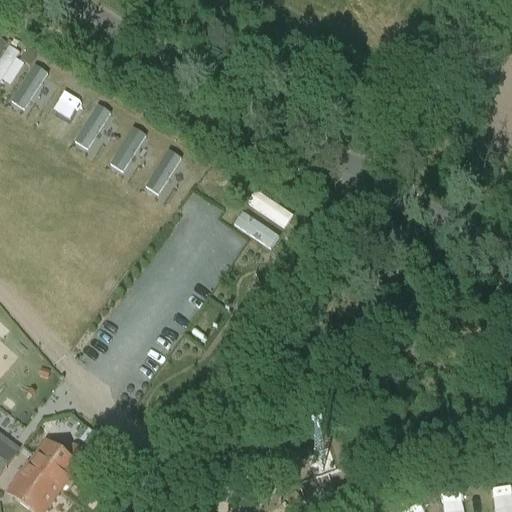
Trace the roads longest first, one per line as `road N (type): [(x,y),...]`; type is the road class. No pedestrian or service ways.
road 1 (unclassified): [(125,511),(372,180)]
road 2 (unclassified): [(372,180),(66,0)]
road 3 (unclassified): [(372,180),(496,0)]
road 4 (unclassified): [(511,252),(372,180)]
